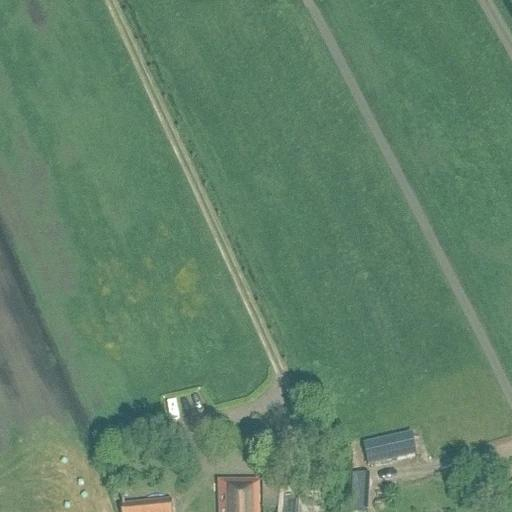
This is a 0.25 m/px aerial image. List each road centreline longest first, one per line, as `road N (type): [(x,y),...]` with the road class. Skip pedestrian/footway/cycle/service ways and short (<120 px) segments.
road 1 (track): [(309,0),(511,400)]
road 2 (track): [(107,0),(293,403)]
